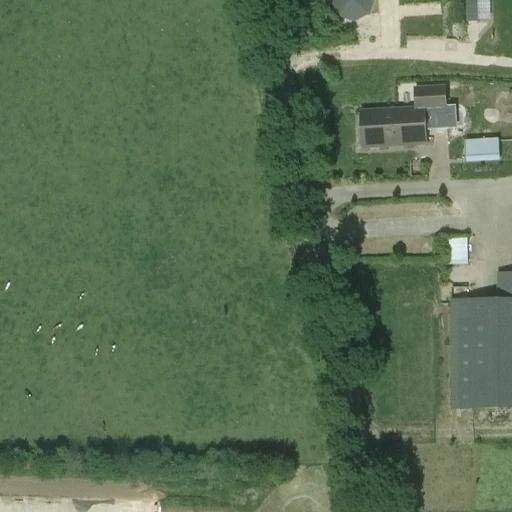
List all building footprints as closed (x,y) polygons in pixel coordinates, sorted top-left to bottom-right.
[(330,0),(330,3),(337,18),(354,24),(370,16),(375,0),(330,0)] [(414,111),(359,115),(361,149),(424,146),(422,112),(444,110),(443,89),(413,91),(414,111)] [(498,141),(485,142),(486,163),(499,162),(498,141)] [(473,265),(472,238),(449,239),(450,266),(473,265)] [(451,408),(451,413),(511,412),(511,275),(496,276),(496,302),(472,302),(450,302),(451,408)]
